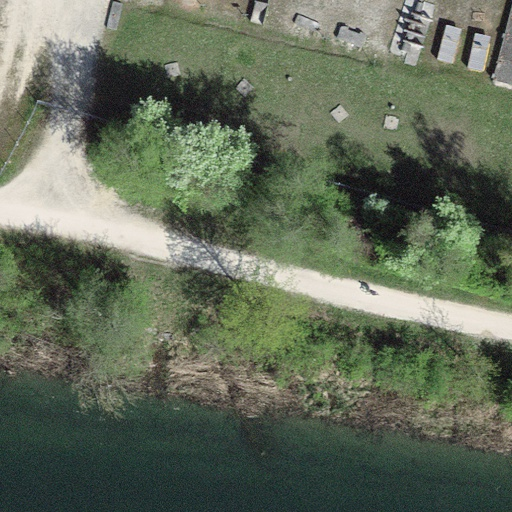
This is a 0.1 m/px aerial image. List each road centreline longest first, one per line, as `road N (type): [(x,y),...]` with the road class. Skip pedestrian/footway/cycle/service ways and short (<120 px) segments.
road 1 (track): [(511,331),(47,216),(0,213)]
road 2 (track): [(85,0),(47,216)]
